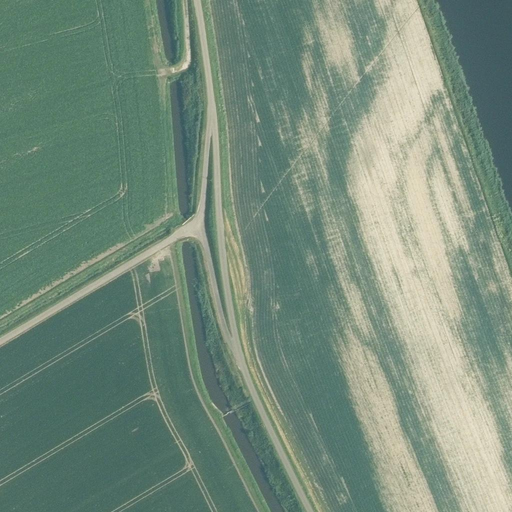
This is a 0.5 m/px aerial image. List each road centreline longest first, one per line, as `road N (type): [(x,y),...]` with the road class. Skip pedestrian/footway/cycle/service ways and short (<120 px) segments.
road 1 (unclassified): [(238,355),(211,104)]
road 2 (unclassified): [(0,341),(200,223)]
road 3 (unclassified): [(311,511),(238,355)]
road 4 (unclassified): [(238,355),(200,223)]
